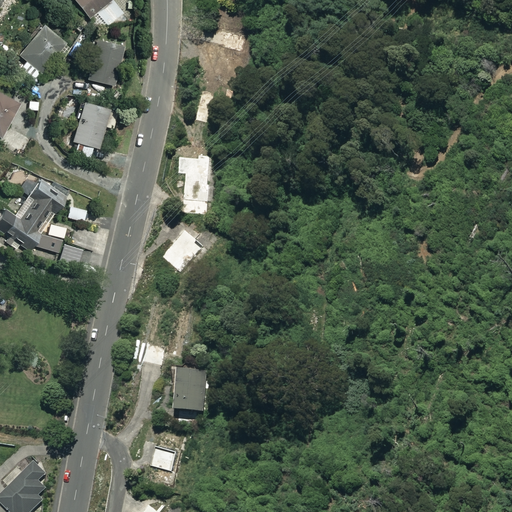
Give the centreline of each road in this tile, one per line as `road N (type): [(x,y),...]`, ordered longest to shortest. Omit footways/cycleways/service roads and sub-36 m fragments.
road 1 (residential): [(167,0),(157,107),(72,511)]
road 2 (track): [(413,0),(399,80),(400,125),(415,167),(443,155),(482,95),(511,67)]
